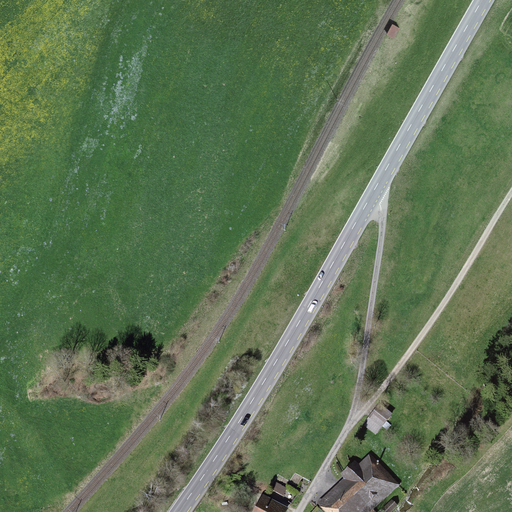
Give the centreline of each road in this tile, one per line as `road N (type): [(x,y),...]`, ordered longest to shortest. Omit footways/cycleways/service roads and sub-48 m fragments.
road 1 (primary): [(178,511),(253,401),(483,0)]
road 2 (track): [(370,193),(382,224),(351,424)]
